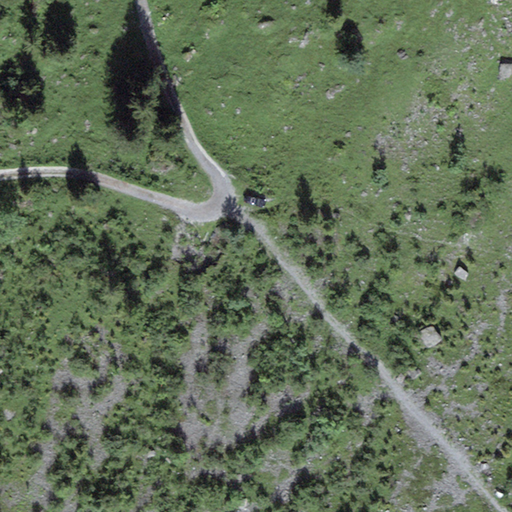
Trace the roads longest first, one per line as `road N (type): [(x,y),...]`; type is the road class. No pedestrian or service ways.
road 1 (track): [(222,200),(190,210),(73,174),(0,176)]
road 2 (track): [(140,0),(184,124),(222,200)]
